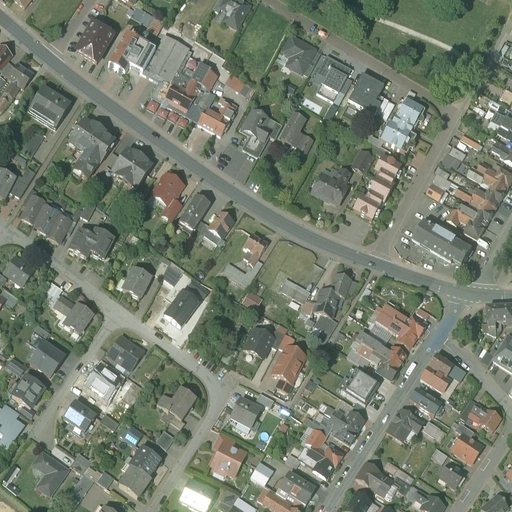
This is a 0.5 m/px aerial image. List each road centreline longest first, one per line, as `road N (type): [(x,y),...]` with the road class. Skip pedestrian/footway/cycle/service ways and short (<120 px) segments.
road 1 (residential): [(265,0),(434,100),(447,119),(375,267)]
road 2 (tertiary): [(53,62),(185,164),(272,218),(375,267)]
road 3 (residential): [(151,511),(213,415),(217,392),(119,312)]
road 4 (residential): [(327,511),(436,340)]
road 5 (residential): [(119,312),(5,228)]
road 6 (residential): [(42,428),(119,312)]
